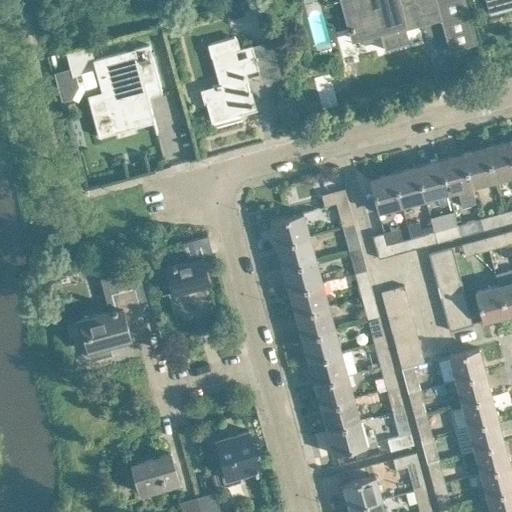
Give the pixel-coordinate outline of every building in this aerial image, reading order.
[(419,16),(422,26),(440,21),(469,13),(465,0),(342,0),(352,35),(379,28),(385,49),(410,42),(407,30),(404,20),(419,16)] [(511,0),(488,0),(491,9),(511,3),(511,0)] [(304,22),(310,53),(324,51),(318,20),(304,22)] [(220,82),(201,87),(211,121),(254,109),(244,72),(257,68),(251,44),(237,48),(233,36),(207,43),(210,55),(212,55),(220,82)] [(148,45),(93,60),(102,92),(88,96),(99,136),(117,131),(118,134),(135,129),(134,126),(153,120),(149,102),(143,83),(157,79),(148,45)] [(54,82),(62,110),(79,105),(71,77),(54,82)] [(511,174),(511,149),(509,139),(486,146),(495,179),(511,174)] [(495,179),(486,146),(463,152),(472,185),(495,179)] [(472,185),(463,152),(439,158),(449,191),(457,189),(462,208),(476,204),(471,185),(472,185)] [(449,191),(439,158),(416,164),(425,198),(436,195),(439,205),(452,202),(449,191)] [(425,198),(416,164),(393,171),(402,204),(425,198)] [(402,204),(393,171),(370,177),(379,211),(402,204)] [(348,200),(344,188),(321,194),(324,206),(335,203),(348,200)] [(354,225),(348,200),(335,203),(342,228),(354,225)] [(511,221),(511,208),(503,211),(507,223),(511,221)] [(310,236),(303,211),(269,220),(276,245),(310,236)] [(507,223),(503,211),(480,217),(484,229),(507,223)] [(461,235),(484,229),(480,217),(458,223),(461,235)] [(438,242),(434,230),(423,233),(421,229),(419,221),(408,224),(411,236),(414,248),(438,242)] [(461,235),(458,223),(434,230),(438,242),(461,235)] [(360,247),(354,225),(342,228),(348,250),(360,247)] [(489,249),(511,243),(509,231),(485,238),(489,249)] [(389,255),(386,243),(382,232),(371,235),(378,258),(389,255)] [(316,259),(313,249),(310,236),(276,245),(283,268),(316,259)] [(414,248),(411,236),(386,243),(389,255),(414,248)] [(489,249),(485,238),(462,244),(465,255),(475,252),(489,249)] [(367,271),(360,247),(348,250),(355,274),(367,271)] [(431,264),(454,257),(452,247),(428,253),(431,264)] [(194,315),(207,311),(200,284),(207,282),(208,282),(201,257),(167,266),(173,291),(174,291),(181,318),(194,315)] [(457,269),(454,257),(431,264),(434,274),(457,269)] [(322,282),(316,260),(316,259),(283,268),(289,291),(322,282)] [(437,286),(460,280),(457,269),(434,274),(437,286)] [(373,293),(367,271),(355,274),(361,297),(373,293)] [(440,297),(463,290),(460,280),(437,286),(440,297)] [(511,312),(511,280),(498,284),(506,315),(511,312)] [(329,305),(323,283),(322,282),(289,291),(295,314),(329,305)] [(381,291),(384,301),(407,295),(404,284),(381,291)] [(506,315),(498,284),(474,291),(482,321),(506,315)] [(141,314),(134,286),(110,293),(114,307),(111,307),(112,310),(78,319),(87,350),(89,349),(91,357),(110,352),(108,344),(131,338),(129,328),(126,318),(141,314)] [(443,308),(466,302),(463,290),(440,297),(443,308)] [(379,316),(373,293),(361,297),(367,319),(379,316)] [(410,307),(407,295),(384,301),(387,314),(410,307)] [(446,320),(469,313),(466,302),(443,308),(446,320)] [(335,328),(329,306),(329,305),(295,314),(302,337),(335,328)] [(390,324),(412,318),(410,307),(387,314),(390,324)] [(472,324),(469,313),(446,320),(449,330),(472,324)] [(385,339),(379,316),(367,319),(373,343),(385,339)] [(415,328),(412,318),(390,324),(393,335),(415,328)] [(341,351),(335,329),(335,328),(302,337),(308,361),(341,351)] [(418,339),(415,328),(393,335),(396,346),(418,339)] [(392,363),(385,339),(373,343),(380,366),(392,363)] [(421,350),(418,339),(396,346),(399,357),(421,350)] [(484,371),(478,347),(436,358),(443,382),(454,379),(484,371)] [(413,364),(424,361),(421,350),(399,357),(402,367),(413,364)] [(348,374),(341,351),(308,361),(314,383),(348,374)] [(398,386),(392,363),(380,366),(386,389),(398,386)] [(419,389),(413,364),(402,367),(408,392),(419,389)] [(491,394),(484,371),(454,379),(461,402),(491,394)] [(354,397),(348,375),(348,374),(314,383),(321,407),(354,397)] [(404,409),(398,386),(386,389),(392,412),(404,409)] [(426,412),(419,389),(408,392),(414,415),(426,412)] [(497,417),(491,394),(461,402),(467,425),(497,417)] [(360,421),(354,398),(354,397),(321,407),(327,430),(360,421)] [(410,433),(404,409),(392,412),(399,436),(410,433)] [(430,429),(426,413),(426,412),(414,415),(420,437),(432,434),(430,429)] [(503,440),(497,417),(467,425),(473,448),(503,440)] [(367,445),(361,422),(360,421),(327,430),(333,454),(367,445)] [(211,440),(218,463),(212,465),(217,484),(239,478),(238,473),(259,467),(248,430),(211,440)] [(413,443),(410,433),(399,436),(388,439),(391,449),(413,443)] [(438,457),(432,434),(420,437),(426,460),(438,457)] [(510,463),(503,440),(473,448),(480,471),(510,463)] [(407,466),(419,463),(416,451),(392,458),(396,469),(407,466)] [(178,482),(170,453),(131,463),(139,492),(178,482)] [(443,475),(438,458),(438,457),(426,460),(433,484),(444,481),(443,475)] [(425,486),(419,463),(407,466),(414,489),(425,486)] [(511,487),(511,472),(510,463),(480,471),(486,495),(511,487)] [(382,499),(375,475),(342,484),(348,508),(382,499)] [(451,505),(444,481),(433,484),(439,507),(451,505)] [(424,511),(431,510),(425,486),(414,489),(419,511),(424,511)] [(511,511),(511,487),(486,495),(490,511),(511,511)] [(217,511),(213,494),(207,495),(196,498),(200,511),(217,511)] [(200,511),(196,498),(180,502),(182,511),(200,511)] [(385,511),(382,499),(348,508),(349,511),(385,511)]
